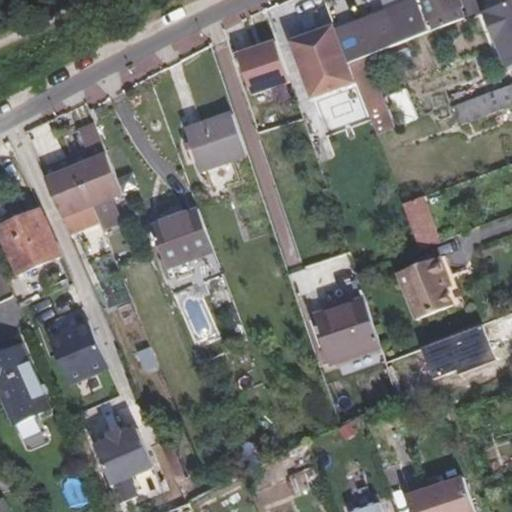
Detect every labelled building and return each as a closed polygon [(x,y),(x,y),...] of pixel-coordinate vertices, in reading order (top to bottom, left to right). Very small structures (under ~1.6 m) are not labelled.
[(463,4),(460,0),(420,0),(428,19),(463,4)] [(398,41),(426,29),(421,18),(393,29),(398,41)] [(364,55),(392,44),(384,21),(356,32),(364,55)] [(306,32),(292,37),(311,94),(325,89),(338,84),(352,79),(334,22),(320,27),(306,32)] [(318,22),(304,27),(306,32),(320,27),(318,22)] [(284,62),(275,35),(245,45),(255,73),(284,62)] [(340,41),(343,48),(348,61),(359,57),(352,36),(340,41)] [(366,58),(349,64),(352,70),(376,135),(392,129),(366,58)] [(338,84),(325,89),(327,96),(341,91),(338,84)] [(461,124),(511,105),(511,87),(456,109),(461,124)] [(391,95),(403,125),(418,119),(406,89),(391,95)] [(247,157),(233,117),(189,132),(202,172),(247,157)] [(122,195),(93,121),(76,129),(84,149),(88,148),(92,156),(60,172),(55,161),(40,168),(70,239),(100,225),(103,232),(124,222),(113,199),(122,195)] [(84,149),(55,161),(60,172),(92,156),(88,148),(84,149)] [(421,199),(402,206),(418,250),(437,243),(421,199)] [(214,254),(199,211),(151,229),(168,271),(214,254)] [(38,212),(0,228),(0,238),(16,276),(58,257),(38,212)] [(461,303),(443,256),(397,273),(415,321),(461,303)] [(368,324),(360,300),(337,308),(313,316),(327,360),(349,352),(373,346),(367,327),(368,324)] [(68,385),(106,368),(86,320),(72,326),(75,332),(62,338),(49,344),(68,385)] [(75,332),(72,326),(59,332),(62,338),(75,332)] [(139,354),(147,373),(160,368),(152,348),(139,354)] [(437,348),(423,351),(428,375),(443,372),(437,348)] [(20,350),(0,358),(0,399),(12,427),(47,412),(20,350)] [(404,355),(385,362),(397,399),(416,392),(404,355)] [(120,435),(135,429),(131,420),(89,438),(92,447),(109,440),(108,437),(119,432),(120,435)] [(109,440),(92,447),(109,486),(151,468),(135,429),(120,435),(119,432),(108,437),(109,440)] [(414,511),(476,511),(466,480),(410,500),(414,511)] [(384,511),(381,503),(353,511),(384,511)]
